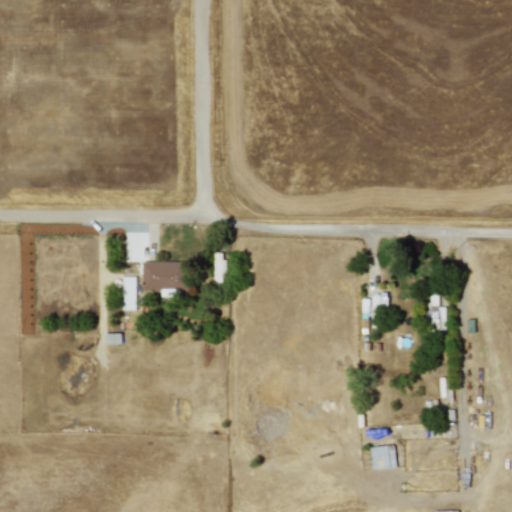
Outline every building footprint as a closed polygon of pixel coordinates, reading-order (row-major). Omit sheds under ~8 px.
[(224,253),(214,253),(214,283),(223,283),(224,253)] [(141,290),(187,290),(187,262),(141,262),(141,290)] [(135,277),(119,277),(119,309),(134,310),(135,277)] [(445,305),(440,305),(440,293),(430,294),(430,303),(425,303),(425,331),(445,331),(445,305)] [(394,468),(393,445),(370,447),(371,469),(394,468)]
